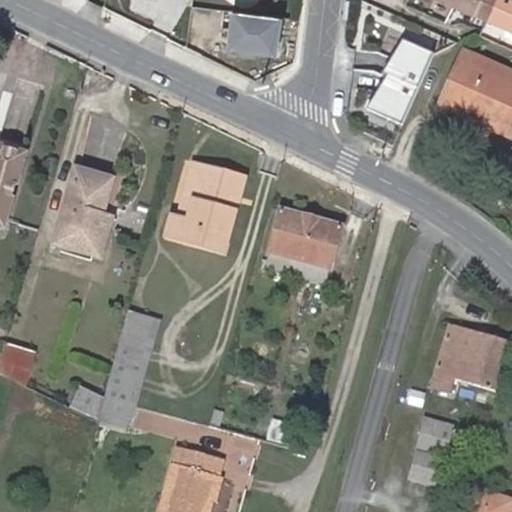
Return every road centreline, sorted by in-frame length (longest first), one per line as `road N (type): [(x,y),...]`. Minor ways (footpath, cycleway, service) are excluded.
road 1 (tertiary): [(14,0),(289,130)]
road 2 (tertiary): [(289,130),(440,208),(511,268)]
road 3 (residential): [(289,130),(316,80),(325,0)]
